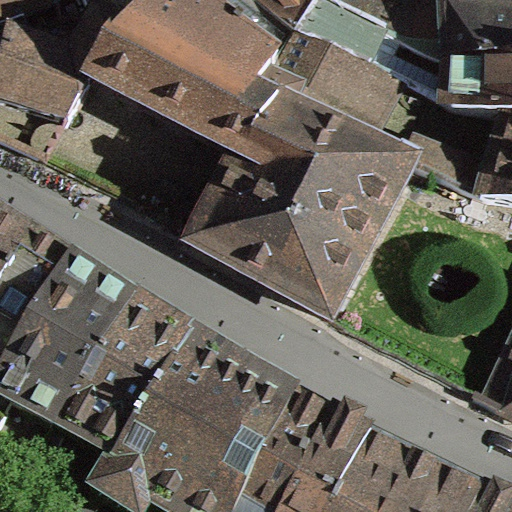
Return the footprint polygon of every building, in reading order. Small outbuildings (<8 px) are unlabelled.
[(0,0),(0,45),(29,36),(13,0),(0,0)] [(13,0),(29,36),(89,19),(85,8),(87,7),(84,0),(13,0)] [(141,15),(155,0),(84,0),(87,7),(85,8),(89,19),(102,15),(118,28),(127,35),(143,18),(141,15)] [(238,160),(269,104),(256,97),(278,68),(276,67),(193,0),(155,0),(141,15),(143,18),(127,35),(118,28),(93,68),(91,85),(92,86),(91,88),(93,90),(95,91),(97,91),(98,89),(138,110),(139,114),(141,115),(144,113),(185,133),(184,135),(185,137),(186,138),(189,138),(191,137),(231,158),(231,161),(235,162),(237,161),(238,160)] [(256,1),(254,0),(193,0),(276,67),(297,36),(256,1)] [(447,84),(394,58),(401,43),(321,3),(324,0),(323,0),(258,0),(256,1),(297,36),(297,35),(389,77),(445,107),(505,119),(511,120),(511,68),(490,69),(449,63),(447,84)] [(450,8),(406,7),(391,0),(323,0),(324,0),(321,3),(401,43),(443,62),(449,63),(490,69),(511,68),(511,27),(450,23),(450,8)] [(102,15),(89,19),(29,36),(0,45),(0,103),(62,123),(61,125),(67,128),(91,85),(93,68),(118,28),(102,15)] [(303,84),(290,116),(289,118),(413,170),(481,197),(489,173),(455,157),(461,146),(376,107),(389,77),(297,35),(297,36),(276,67),(278,68),(303,84)] [(413,170),(289,118),(290,116),(269,104),(238,160),(191,245),(221,262),(330,321),(413,170)] [(511,120),(505,119),(489,173),(481,197),(485,199),(511,203),(511,120)] [(0,381),(71,266),(0,220),(0,381)] [(88,276),(71,266),(0,381),(0,453),(30,472),(51,434),(130,304),(88,276)] [(210,352),(130,304),(51,434),(111,467),(93,495),(107,503),(120,511),(146,511),(147,511),(149,511),(240,511),(294,401),(210,352)] [(511,419),(511,347),(484,406),(511,419)] [(286,511),(332,421),(307,407),(294,401),(240,511),(286,511)] [(344,427),(332,421),(286,511),(328,511),(368,439),(344,427)] [(469,511),(479,494),(429,470),(406,458),(368,439),(328,511),(469,511)] [(511,511),(511,507),(497,502),(479,494),(469,511),(511,511)]
